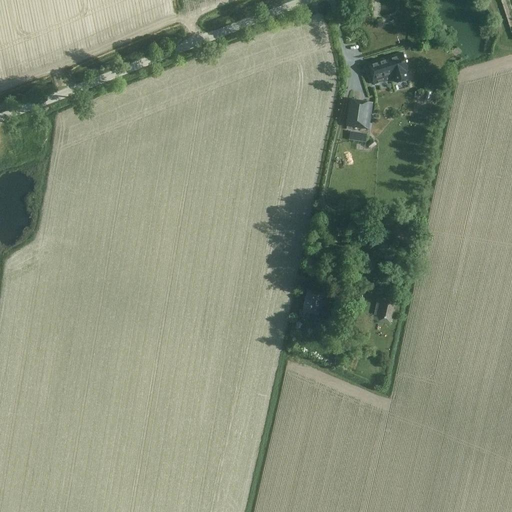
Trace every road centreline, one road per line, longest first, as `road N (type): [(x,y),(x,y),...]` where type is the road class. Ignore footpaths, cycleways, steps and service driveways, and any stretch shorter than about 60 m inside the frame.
road 1 (tertiary): [(0,114),(307,0)]
road 2 (track): [(346,97),(326,203),(386,226)]
